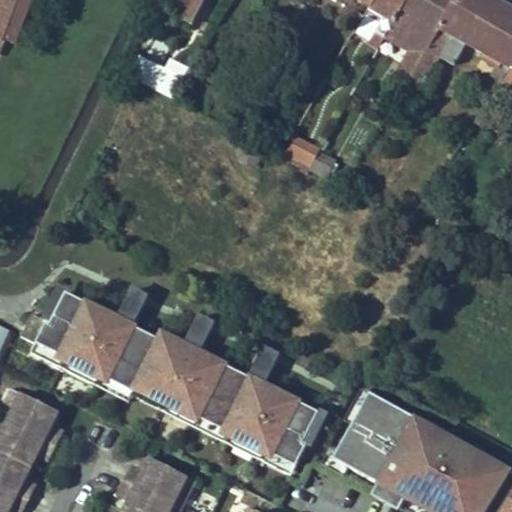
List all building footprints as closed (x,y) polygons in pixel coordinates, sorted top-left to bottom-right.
[(14,0),(0,0),(0,40),(1,38),(14,0)] [(13,43),(28,0),(14,0),(1,38),(13,43)] [(191,26),(204,0),(175,0),(168,14),(191,26)] [(368,44),(378,50),(383,42),(388,31),(406,0),(372,0),(370,6),(364,17),(379,26),(368,44)] [(406,83),(454,0),(406,0),(388,31),(383,42),(407,55),(395,76),(406,83)] [(502,8),(487,0),(454,0),(406,83),(412,87),(404,102),(413,107),(438,58),(455,66),(466,44),(473,48),(502,8)] [(511,14),(502,8),(473,48),(501,64),(483,89),(494,95),(511,67),(511,14)] [(358,13),(350,24),(357,28),(364,17),(358,13)] [(248,48),(244,56),(252,60),(256,52),(248,48)] [(511,67),(494,95),(510,104),(511,101),(511,67)] [(177,91),(182,81),(169,74),(164,84),(177,91)] [(250,142),(241,161),(254,167),(263,149),(250,142)] [(317,158),(290,144),(282,157),(284,158),(310,170),(317,158)] [(277,154),(274,160),(281,164),(284,158),(282,157),(277,154)] [(317,158),(310,170),(327,178),(336,162),(319,154),(317,158)] [(72,208),(66,220),(80,227),(85,213),(72,208)] [(117,217),(104,210),(98,222),(111,228),(117,217)] [(511,279),(507,277),(485,315),(511,328),(511,279)] [(147,296),(134,289),(118,321),(121,322),(130,327),(132,327),(147,296)] [(118,321),(65,294),(50,324),(32,316),(21,338),(36,346),(39,339),(50,344),(53,354),(82,368),(91,365),(113,376),(116,385),(133,394),(136,388),(148,394),(157,391),(182,403),(185,413),(214,427),(223,424),(245,435),(248,444),(276,459),(286,456),(298,462),(306,446),(302,444),(317,413),(265,387),(263,386),(254,403),(256,404),(253,411),(240,405),(244,398),(245,399),(254,382),(252,381),(199,354),(196,353),(181,383),(173,379),(189,349),(186,347),(161,335),(158,341),(132,327),(130,327),(121,344),(123,344),(119,351),(107,345),(110,338),(112,339),(121,322),(118,321)] [(186,347),(189,349),(196,353),(199,354),(214,323),(201,317),(186,347)] [(130,327),(121,322),(112,339),(110,338),(107,345),(119,351),(123,344),(121,344),(130,327)] [(36,346),(21,338),(16,346),(129,403),(132,397),(133,394),(116,385),(113,376),(91,365),(82,368),(53,354),(50,344),(39,339),(36,346)] [(196,353),(189,349),(173,379),(181,383),(196,353)] [(280,356),(268,349),(252,381),(254,382),(263,386),(265,387),(280,356)] [(263,386),(254,382),(245,399),(244,398),(240,405),(253,411),(256,404),(254,403),(263,386)] [(136,388),(133,394),(132,397),(290,477),(298,462),(286,456),(276,459),(248,444),(245,435),(223,424),(214,427),(185,413),(182,403),(157,391),(148,394),(136,388)] [(11,391),(0,412),(0,511),(7,511),(9,509),(15,511),(20,511),(33,486),(23,481),(36,455),(46,460),(60,432),(49,427),(56,413),(11,391)] [(351,426),(368,395),(360,391),(343,422),(351,426)] [(501,511),(511,494),(511,473),(489,461),(473,452),(446,437),(427,426),(369,394),(368,395),(351,426),(336,453),(332,460),(348,469),(377,485),(374,491),(385,497),(388,490),(403,499),(426,511),(501,511)] [(449,432),(429,421),(427,426),(446,437),(449,432)] [(492,456),(476,447),(473,452),(489,461),(492,456)] [(332,460),(336,453),(329,450),(321,465),(343,477),(348,469),(332,460)] [(179,511),(194,482),(149,459),(142,473),(131,468),(117,496),(128,501),(122,511),(179,511)] [(385,497),(374,491),(371,496),(396,511),(399,507),(403,499),(388,490),(385,497)] [(511,511),(511,494),(501,511),(511,511)] [(425,511),(426,511),(403,499),(399,507),(407,511),(425,511)]
